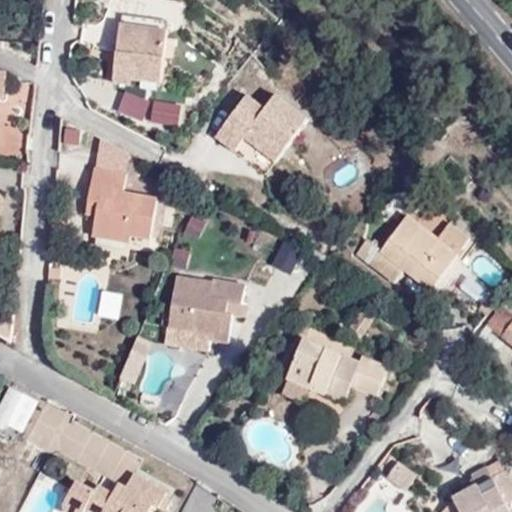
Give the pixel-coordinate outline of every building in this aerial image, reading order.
[(115,48),(114,59),(162,65),(163,54),(115,48)] [(114,59),(107,116),(125,119),(126,112),(155,115),(162,65),(114,59)] [(60,124),(60,151),(79,151),(79,124),(60,124)] [(303,150),(273,126),(262,141),(242,126),(209,166),(227,182),(240,167),(269,191),(303,150)] [(86,199),(81,230),(91,232),(88,246),(85,266),(119,272),(120,267),(141,271),(149,231),(114,224),(118,205),(86,199)] [(184,235),(201,238),(205,216),(188,213),(184,235)] [(81,230),(78,244),(88,246),(91,232),(81,230)] [(291,272),(304,247),(283,237),(271,262),(291,272)] [(186,269),(190,249),(174,246),(170,266),(186,269)] [(44,248),(41,268),(59,269),(61,250),(44,248)] [(396,300),(424,322),(452,287),(432,271),(402,248),(374,285),(359,273),(349,286),(384,314),(396,300)] [(432,271),(452,287),(457,280),(437,265),(432,271)] [(39,298),(38,309),(50,310),(51,299),(39,298)] [(161,361),(177,363),(206,367),(205,372),(220,375),(224,347),(231,347),(236,317),(206,312),(205,313),(170,307),(161,361)] [(478,350),(494,331),(485,324),(469,342),(478,350)] [(511,380),(511,349),(509,348),(494,367),(511,380)] [(175,374),(204,379),(205,372),(206,367),(177,363),(175,374)] [(290,371),(276,412),(297,420),(335,434),(340,419),(364,428),(377,401),(353,390),(352,396),(290,371)] [(0,423),(22,434),(39,399),(9,384),(0,401),(0,423)] [(30,443),(81,458),(91,425),(40,409),(30,443)] [(297,420),(276,412),(272,425),(292,433),(297,420)] [(410,487),(415,465),(393,461),(389,483),(410,487)] [(114,493),(77,472),(59,505),(70,511),(149,511),(165,485),(130,466),(114,493)] [(372,511),(401,511),(402,511),(383,498),(372,511)]
